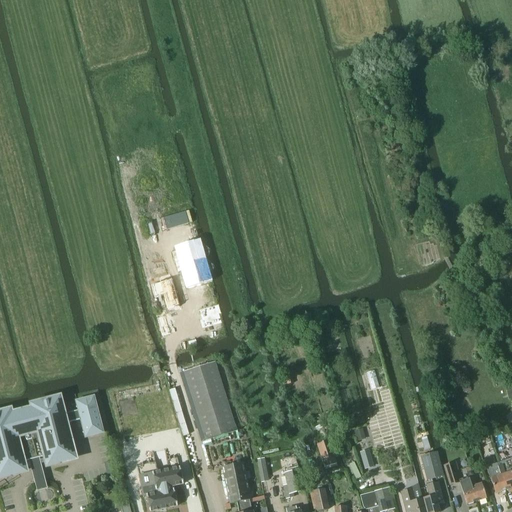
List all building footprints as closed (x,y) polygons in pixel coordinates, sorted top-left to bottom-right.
[(179,261),(168,264),(174,289),(186,286),(179,261)] [(160,292),(149,295),(157,322),(168,319),(160,292)] [(218,306),(200,311),(202,320),(200,321),(202,329),(221,323),(219,314),(221,314),(218,306)] [(215,362),(184,372),(206,441),(237,431),(215,362)] [(294,383),(291,373),(284,375),(287,385),(294,383)] [(0,476),(5,476),(6,477),(14,476),(14,473),(20,472),(20,471),(17,471),(17,470),(17,469),(18,467),(20,465),(22,464),(22,462),(30,460),(31,461),(31,462),(32,462),(32,463),(33,463),(34,463),(35,463),(36,462),(37,461),(37,460),(38,460),(38,459),(38,458),(46,456),(46,458),(47,458),(49,458),(51,458),(53,460),(54,462),(52,463),(52,464),(74,458),(65,424),(81,420),(85,438),(103,433),(94,397),(76,402),(79,411),(63,415),(59,399),(33,406),(34,410),(10,415),(9,412),(0,413),(0,476)] [(357,442),(365,440),(362,429),(354,432),(357,442)] [(329,440),(317,444),(324,467),(336,463),(329,440)] [(368,451),(361,453),(365,469),(372,467),(368,451)] [(421,457),(427,480),(443,476),(436,453),(421,457)] [(17,470),(30,467),(33,477),(36,492),(47,489),(43,475),(41,464),(48,462),(47,458),(46,458),(46,456),(38,458),(38,459),(38,460),(37,460),(37,461),(36,462),(35,463),(34,463),(33,463),(32,463),(32,462),(31,462),(31,461),(30,460),(22,462),(22,464),(20,465),(18,467),(17,469),(17,470)] [(511,459),(511,458),(496,463),(505,490),(511,488),(511,459)] [(252,511),(249,500),(250,500),(243,463),(222,468),(229,504),(236,503),(238,511),(252,511),(253,511),(252,511)] [(354,463),(349,465),(356,480),(361,478),(354,463)] [(443,467),(449,485),(459,482),(455,471),(457,470),(455,463),(443,467)] [(495,494),(505,490),(496,463),(487,466),(486,468),(490,479),(495,494)] [(466,473),(468,478),(473,477),(474,476),(473,473),(471,471),(469,467),(465,469),(466,473)] [(168,470),(159,472),(162,488),(159,488),(163,510),(177,507),(173,490),(171,490),(170,488),(173,487),(183,485),(179,468),(168,470)] [(149,474),(138,476),(141,488),(142,488),(155,485),(156,493),(146,495),(147,497),(149,511),(151,511),(163,510),(159,488),(162,488),(159,472),(157,472),(152,473),(152,475),(150,476),(149,474)] [(300,472),(285,475),(288,488),(286,488),(287,499),(295,498),(294,494),(303,492),(300,472)] [(476,485),(473,477),(468,478),(476,502),(486,499),(481,484),(476,485)] [(476,502),(468,478),(459,482),(466,505),(476,502)] [(413,489),(400,492),(405,511),(425,511),(422,499),(418,482),(412,487),(413,489)] [(429,497),(422,499),(425,511),(439,511),(438,505),(443,504),(438,483),(426,486),(429,497)] [(363,507),(365,510),(378,507),(379,511),(384,511),(395,510),(389,488),(374,493),(360,496),(363,507)] [(312,492),(316,511),(318,511),(329,510),(325,489),(312,492)]
